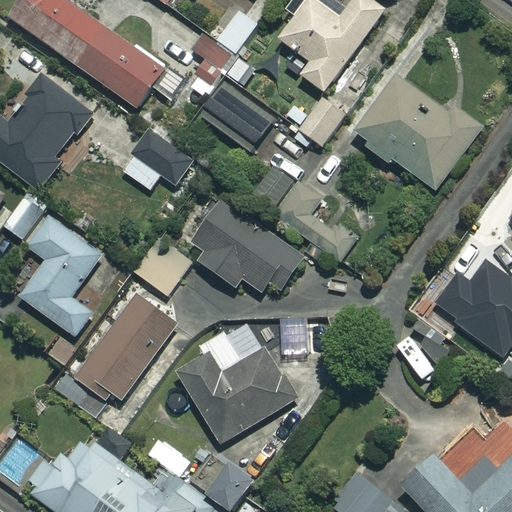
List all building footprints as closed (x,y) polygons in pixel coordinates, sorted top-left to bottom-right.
[(169,103),(182,84),(69,3),(70,0),(19,0),(6,18),(139,112),(153,92),(169,103)] [(368,0),(357,0),(355,4),(349,0),(323,0),(319,7),(311,1),(280,43),(312,67),(302,80),(325,96),(387,13),(368,0)] [(259,29),(240,15),(219,43),(238,57),(259,29)] [(205,40),(194,56),(206,65),(198,76),(212,86),(231,58),(205,40)] [(255,72),(238,59),(224,77),(241,90),(255,72)] [(402,77),(357,138),(370,147),(364,155),(389,173),(395,165),(437,196),(482,135),(402,77)] [(10,132),(0,124),(0,163),(43,192),(61,166),(54,161),(88,111),(44,81),(10,132)] [(279,125),(224,85),(200,117),(255,158),(279,125)] [(347,118),(324,102),(301,134),(324,150),(347,118)] [(192,163),(154,134),(124,174),(152,195),(165,178),(175,186),(192,163)] [(0,212),(9,199),(0,192),(0,212)] [(92,319),(72,303),(89,282),(97,288),(114,265),(26,197),(4,226),(50,262),(21,300),(75,341),(92,319)] [(305,260),(223,206),(195,248),(206,255),(199,267),(237,292),(244,282),(265,297),(274,284),(285,292),(305,260)] [(193,268),(160,243),(136,275),(169,300),(193,268)] [(174,326),(140,302),(81,385),(115,409),(174,326)] [(302,398),(269,349),(247,364),(224,330),(201,346),(209,358),(178,378),(224,449),(302,398)] [(210,511),(202,506),(205,501),(183,485),(196,468),(174,451),(149,484),(90,439),(65,472),(18,436),(0,458),(0,476),(26,496),(29,492),(56,511),(210,511)] [(238,511),(259,484),(221,456),(196,490),(225,511),(238,511)] [(511,511),(511,457),(496,473),(485,461),(460,485),(436,460),(404,491),(423,511),(511,511)] [(401,511),(362,478),(335,509),(338,511),(401,511)]
